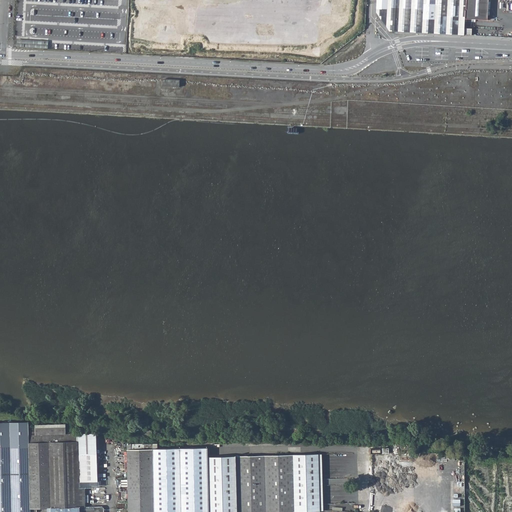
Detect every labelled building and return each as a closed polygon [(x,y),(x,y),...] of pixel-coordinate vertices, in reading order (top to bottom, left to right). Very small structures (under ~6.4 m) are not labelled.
[(377,0),(377,5),(376,14),(390,31),(396,32),(405,32),(427,33),(464,34),(465,28),(465,18),(486,19),(487,0),(377,0)] [(28,422),(9,422),(0,422),(0,511),(30,511),(29,449),(29,442),(28,435),(28,423),(28,422)] [(66,426),(29,423),(28,423),(28,435),(66,434),(66,426)] [(28,435),(29,442),(78,441),(78,433),(66,434),(28,435)] [(78,441),(80,506),(86,506),(86,481),(97,481),(95,433),(78,433),(78,441)] [(29,449),(30,511),(36,511),(37,507),(47,507),(47,509),(49,511),(51,511),(86,511),(86,506),(80,506),(78,441),(29,442),(29,449)] [(237,511),(236,455),(208,456),(208,447),(155,447),(154,511),(237,511)] [(128,511),(153,511),(153,449),(129,449),(129,479),(129,485),(128,511)] [(318,454),(236,455),(237,511),(266,511),(318,511),(319,511),(318,454)] [(511,469),(501,470),(502,506),(511,505),(511,469)]
